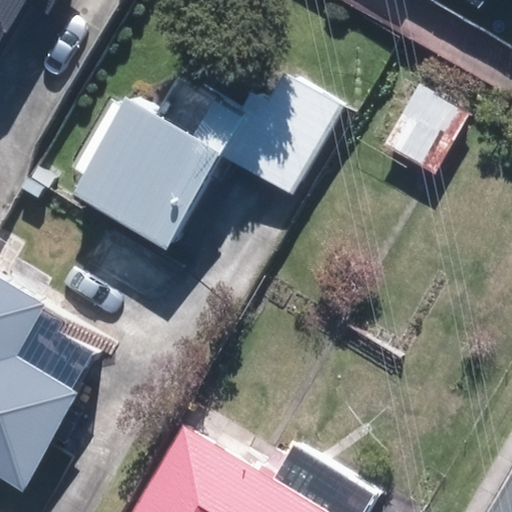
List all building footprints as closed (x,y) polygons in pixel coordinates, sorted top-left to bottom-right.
[(0,0),(0,50),(26,5),(48,18),(58,0),(0,0)] [(285,198),(334,109),(276,77),(261,104),(248,96),(213,158),(285,198)] [(466,114),(415,85),(379,147),(430,176),(466,114)] [(63,198),(155,256),(213,164),(121,106),(63,198)] [(0,483),(19,494),(73,399),(4,361),(34,308),(0,289),(0,483)] [(301,467),(207,414),(151,511),(386,511),(404,481),(320,434),(301,467)]
